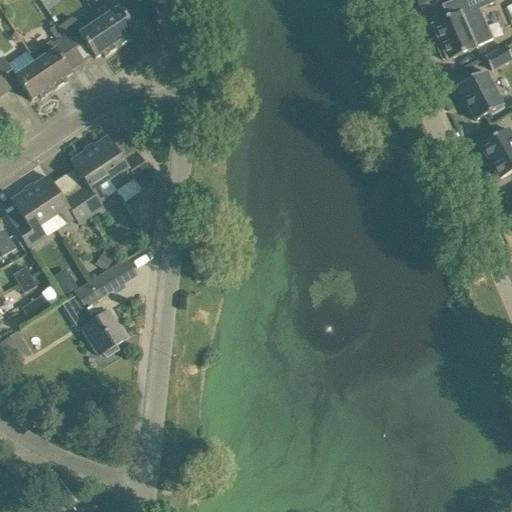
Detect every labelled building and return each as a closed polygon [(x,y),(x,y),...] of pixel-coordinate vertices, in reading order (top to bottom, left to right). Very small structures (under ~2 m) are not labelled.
[(114,0),(112,0),(94,13),(118,50),(131,40),(129,37),(136,32),(114,0)] [(434,41),(442,60),(447,58),(449,61),(476,49),(475,48),(493,40),(479,10),(499,1),(497,0),(464,0),(470,13),(461,17),(460,13),(433,25),(439,39),(434,41)] [(73,20),(59,29),(73,51),(81,63),(93,56),(95,59),(102,54),(105,58),(118,50),(94,13),(76,24),(73,20)] [(152,26),(142,28),(144,40),(154,38),(152,26)] [(49,40),(28,53),(40,71),(54,91),(68,82),(65,79),(72,74),(70,71),(81,63),(73,51),(59,29),(58,30),(56,27),(49,31),(57,43),(53,46),(49,40)] [(485,58),(492,72),(511,61),(511,60),(505,47),(485,58)] [(4,59),(0,61),(0,79),(8,92),(20,84),(31,101),(38,97),(41,100),(54,91),(40,71),(28,53),(9,66),(4,59)] [(457,87),(475,122),(503,107),(485,72),(457,87)] [(480,145),(500,180),(511,172),(511,136),(508,130),(480,145)] [(90,150),(95,158),(117,191),(132,182),(135,187),(152,176),(137,154),(124,162),(108,138),(90,150)] [(117,191),(95,158),(90,150),(71,162),(87,187),(75,196),(90,220),(103,211),(98,203),(117,191)] [(29,190),(35,198),(57,232),(76,219),(80,227),(90,220),(75,196),(65,203),(48,177),(29,190)] [(28,251),(39,244),(57,232),(35,198),(29,190),(11,202),(27,226),(16,233),(28,251)] [(0,245),(10,240),(9,238),(0,222),(0,245)] [(15,249),(10,240),(0,245),(0,253),(2,257),(15,249)] [(113,259),(103,253),(95,265),(105,271),(113,259)] [(93,322),(82,330),(99,357),(103,354),(107,358),(117,351),(116,347),(125,341),(108,313),(105,315),(97,301),(136,276),(126,261),(75,293),(93,322)] [(13,275),(18,285),(31,278),(25,268),(13,275)] [(31,278),(18,285),(24,294),(36,287),(31,278)] [(72,279),(59,286),(64,295),(77,288),(72,279)] [(49,308),(41,296),(22,309),(30,320),(49,308)] [(1,342),(12,361),(15,365),(31,355),(17,333),(1,342)] [(66,477),(53,487),(31,503),(36,510),(58,493),(70,509),(83,499),(66,477)]
